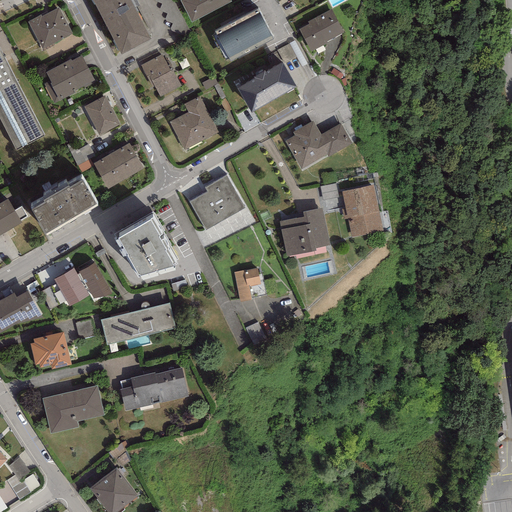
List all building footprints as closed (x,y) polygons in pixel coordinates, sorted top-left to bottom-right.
[(91,0),(121,55),(151,39),(130,0),(91,0)] [(181,0),(180,1),(191,22),(231,2),(230,0),(181,0)] [(41,15),(27,22),(41,49),(72,34),(59,7),(41,16),(41,15)] [(258,9),(214,32),(230,61),(273,39),(258,9)] [(327,42),(344,33),(331,9),(307,22),(309,24),(299,29),(311,52),(327,43),(327,42)] [(294,41),(289,44),(296,57),(301,67),(307,64),(294,41)] [(289,44),(277,50),(284,63),(296,57),(289,44)] [(0,119),(16,151),(44,136),(0,50),(0,119)] [(154,86),(160,97),(181,86),(173,70),(170,71),(162,54),(140,65),(152,87),(154,86)] [(70,59),(45,72),(50,81),(44,84),(54,104),(76,93),(75,91),(94,81),(81,55),(71,61),(70,59)] [(237,89),(251,113),(296,87),(282,63),(264,73),(263,72),(254,77),(255,78),(237,89)] [(216,84),(213,78),(202,83),(205,89),(216,84)] [(218,84),(214,86),(221,99),(225,97),(218,84)] [(104,96),(84,107),(99,136),(120,125),(104,96)] [(188,112),(169,122),(184,150),(218,133),(199,96),(184,104),(188,112)] [(225,98),(219,102),(225,113),(231,110),(225,98)] [(328,157),(352,143),(340,123),(320,135),(313,121),(293,132),(295,135),(285,141),(301,169),(327,155),(328,157)] [(74,141),(66,145),(77,166),(78,165),(90,159),(95,156),(88,144),(78,149),(74,141)] [(143,169),(129,143),(93,164),(108,189),(143,169)] [(81,172),(93,166),(90,159),(78,165),(81,172)] [(205,231),(245,208),(226,176),(205,188),(207,192),(189,202),(205,231)] [(97,205),(81,178),(68,186),(66,183),(57,188),(56,186),(50,190),(51,191),(42,197),(44,200),(29,208),(46,236),(97,205)] [(336,183),(320,187),(322,200),(338,197),(336,183)] [(352,238),(383,231),(373,185),(342,192),(345,209),(342,209),(344,220),(348,219),(352,238)] [(21,207),(14,211),(8,199),(0,203),(0,235),(22,223),(20,220),(27,216),(21,207)] [(315,248),(330,245),(322,208),(302,212),(303,217),(279,222),(287,257),(316,251),(315,248)] [(150,220),(118,238),(128,255),(126,256),(138,275),(139,275),(140,276),(173,266),(173,264),(175,263),(167,249),(168,248),(152,218),(150,219),(150,220)] [(78,272),(79,274),(77,275),(73,268),(54,280),(69,307),(89,295),(86,290),(88,289),(94,298),(111,294),(94,263),(78,272)] [(234,272),(240,302),(251,300),(249,287),(260,284),(257,267),(234,272)] [(52,286),(41,291),(49,310),(61,304),(52,286)] [(0,332),(15,324),(42,317),(27,291),(16,297),(14,293),(0,300),(0,332)] [(169,303),(100,320),(106,345),(175,328),(169,303)] [(92,319),(75,322),(79,340),(96,336),(92,319)] [(266,339),(257,322),(245,328),(253,345),(266,339)] [(50,366),(51,369),(71,365),(63,332),(33,339),(34,343),(30,344),(35,365),(39,364),(39,368),(50,366)] [(120,390),(124,411),(188,396),(181,368),(154,374),(154,373),(130,378),(130,379),(119,382),(121,390),(120,390)] [(97,386),(42,398),(50,434),(78,427),(77,422),(104,415),(97,386)] [(121,443),(107,453),(116,464),(117,462),(121,467),(131,460),(124,448),(121,443)] [(29,471),(19,458),(8,466),(15,475),(19,480),(29,471)] [(116,468),(89,488),(107,511),(117,511),(138,497),(116,468)] [(40,486),(32,474),(20,482),(11,488),(19,500),(40,486)] [(6,480),(11,488),(20,482),(19,480),(15,475),(6,480)]
